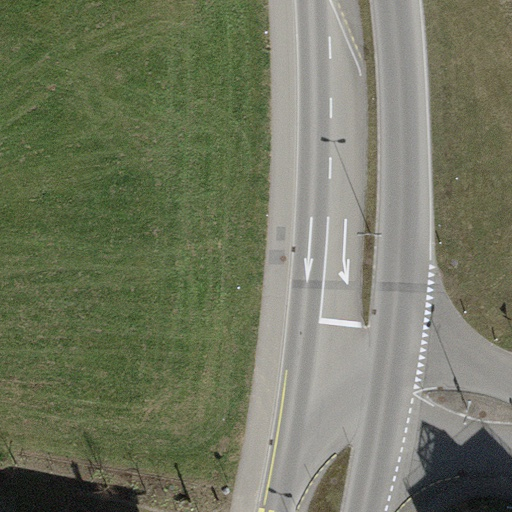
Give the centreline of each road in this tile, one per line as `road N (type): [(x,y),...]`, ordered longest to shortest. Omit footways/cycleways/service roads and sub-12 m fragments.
road 1 (tertiary): [(388,390),(404,183),(394,0)]
road 2 (tertiary): [(316,0),(325,183),(304,379)]
road 3 (tertiary): [(304,379),(277,511)]
road 4 (residential): [(511,417),(388,390)]
road 5 (tertiary): [(364,511),(388,390)]
